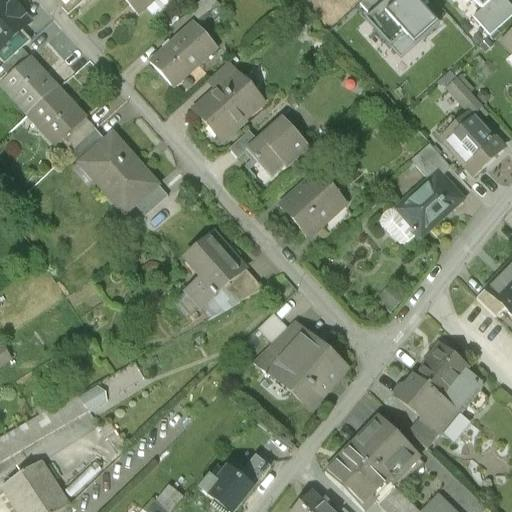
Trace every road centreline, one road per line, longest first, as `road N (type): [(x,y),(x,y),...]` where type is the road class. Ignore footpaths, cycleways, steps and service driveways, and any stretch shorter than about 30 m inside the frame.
road 1 (residential): [(38,0),(377,363)]
road 2 (residential): [(377,363),(255,511)]
road 3 (residential): [(511,197),(429,298)]
